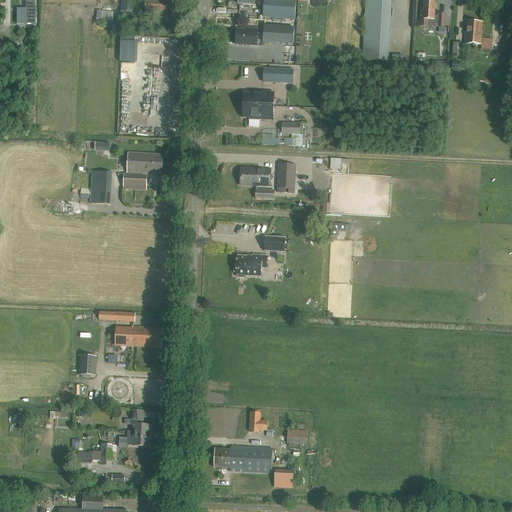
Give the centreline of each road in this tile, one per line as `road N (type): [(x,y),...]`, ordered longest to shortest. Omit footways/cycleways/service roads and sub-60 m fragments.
road 1 (unclassified): [(180,511),(203,0)]
road 2 (track): [(365,511),(180,503)]
